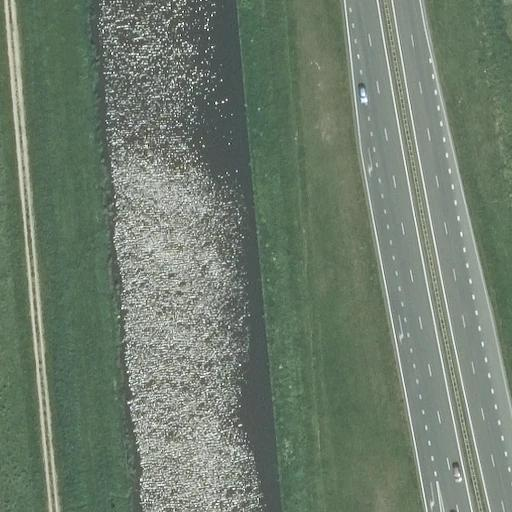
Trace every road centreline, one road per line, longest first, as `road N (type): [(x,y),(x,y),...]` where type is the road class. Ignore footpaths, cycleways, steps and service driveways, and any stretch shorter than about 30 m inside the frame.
road 1 (trunk): [(505,511),(405,0)]
road 2 (track): [(50,511),(6,0)]
road 3 (trunk): [(363,0),(450,479)]
